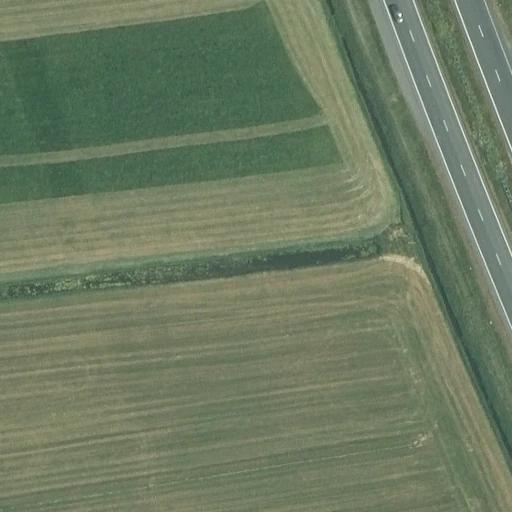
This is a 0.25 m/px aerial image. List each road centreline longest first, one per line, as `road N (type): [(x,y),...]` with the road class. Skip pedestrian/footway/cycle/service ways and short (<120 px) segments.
road 1 (trunk): [(398,0),(511,293)]
road 2 (trunk): [(511,113),(470,0)]
